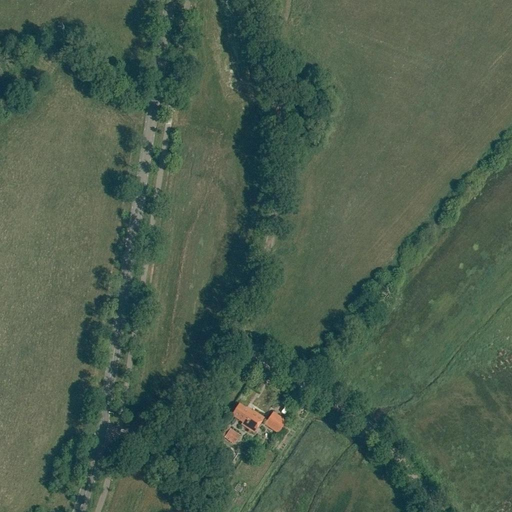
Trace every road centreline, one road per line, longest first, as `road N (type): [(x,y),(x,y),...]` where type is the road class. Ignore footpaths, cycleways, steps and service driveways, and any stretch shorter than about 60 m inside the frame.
road 1 (secondary): [(101,431),(170,0)]
road 2 (unclassified): [(234,341),(269,244),(281,161),(253,0)]
road 3 (unclassified): [(437,511),(380,434),(234,341)]
road 4 (unclassified): [(234,341),(181,411),(145,430),(101,431)]
